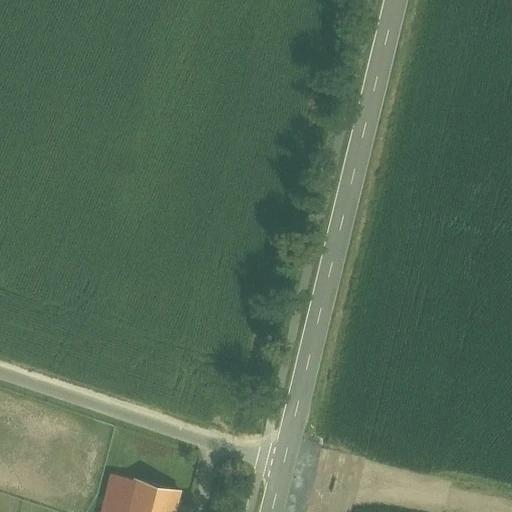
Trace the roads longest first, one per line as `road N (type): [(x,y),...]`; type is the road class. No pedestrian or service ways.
road 1 (tertiary): [(396,0),(285,465)]
road 2 (unclassified): [(0,372),(285,465)]
